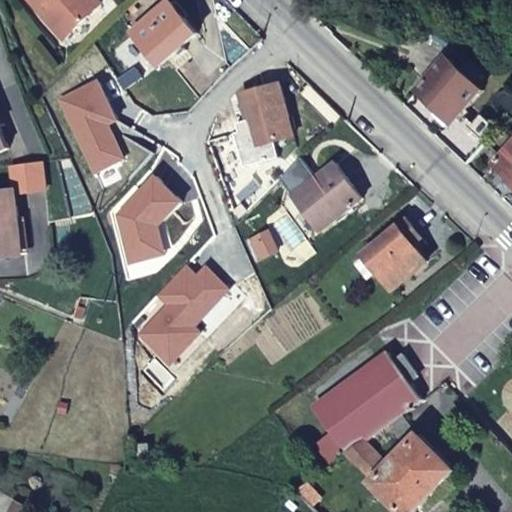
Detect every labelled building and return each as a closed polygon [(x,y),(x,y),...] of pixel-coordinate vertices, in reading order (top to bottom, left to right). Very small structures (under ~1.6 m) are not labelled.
[(30,0),(63,38),(97,7),(90,0),(30,0)] [(172,2),(134,32),(161,64),(199,34),(172,2)] [(420,90),(439,107),(444,101),(458,115),(483,89),(472,79),(481,68),(473,60),(463,70),(449,57),(420,90)] [(137,68),(119,80),(124,88),(143,77),(137,68)] [(243,95),(256,144),(295,134),(282,85),(243,95)] [(444,101),(439,107),(453,120),(458,115),(444,101)] [(0,123),(0,150),(10,147),(0,123)] [(511,147),(503,157),(487,142),(467,163),(483,178),(497,163),(511,176),(511,147)] [(337,163),(295,196),(321,230),(362,198),(337,163)] [(0,192),(0,256),(24,253),(16,190),(0,192)] [(409,222),(365,254),(366,255),(355,263),(368,279),(378,270),(393,289),(429,262),(420,251),(427,245),(409,222)] [(270,231),(249,240),(259,261),(279,251),(270,231)] [(130,250),(132,276),(147,275),(144,249),(130,250)] [(317,444),(330,463),(346,452),(402,414),(424,399),(409,379),(418,373),(405,354),(396,361),(390,352),(315,406),(334,432),(317,444)] [(511,392),(511,397),(511,398),(511,411),(503,421),(511,429),(511,392)] [(375,480),(404,511),(414,511),(456,471),(421,435),(419,437),(402,414),(346,452),(375,480)] [(150,443),(138,443),(138,463),(150,462),(150,443)]
